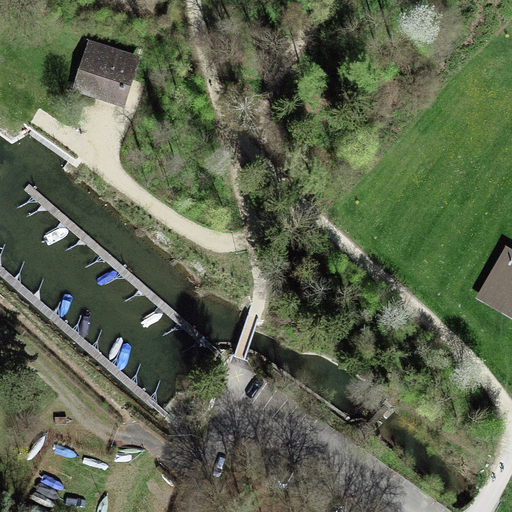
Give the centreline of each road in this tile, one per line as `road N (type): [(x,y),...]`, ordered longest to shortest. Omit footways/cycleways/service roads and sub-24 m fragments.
road 1 (track): [(213,115),(492,384),(511,419)]
road 2 (track): [(213,115),(259,258),(236,394),(195,511)]
road 3 (residential): [(236,394),(396,511)]
